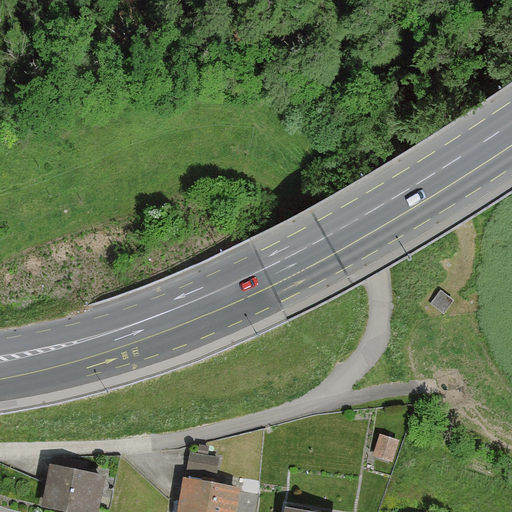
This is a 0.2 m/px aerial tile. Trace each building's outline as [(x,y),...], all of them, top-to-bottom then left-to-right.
[(451,305),(439,296),(431,307),(443,316),(451,305)] [(373,460),(394,466),(400,445),(379,439),(373,460)] [(55,459),(53,471),(85,478),(88,466),(55,459)] [(218,463),(191,459),(189,475),(215,479),(218,463)] [(53,471),(50,471),(41,509),(41,511),(44,511),(98,511),(105,483),(85,478),(53,471)] [(214,489),(184,484),(181,501),(179,511),(236,511),(240,494),(214,489)]
